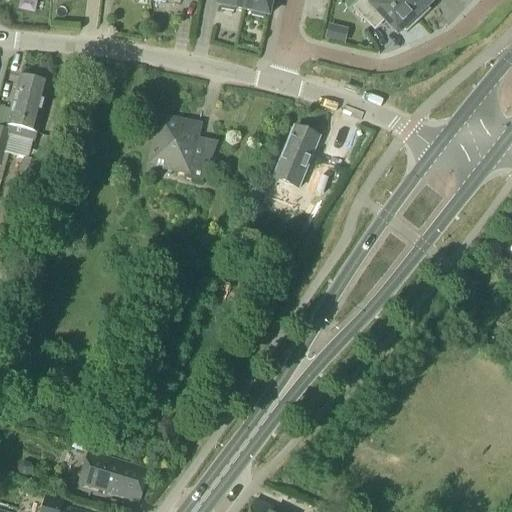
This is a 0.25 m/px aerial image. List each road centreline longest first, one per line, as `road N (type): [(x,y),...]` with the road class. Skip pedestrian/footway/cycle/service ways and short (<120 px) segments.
road 1 (primary): [(275,403),(362,315),(493,156)]
road 2 (primary): [(443,141),(335,293),(275,403)]
road 3 (residential): [(278,89),(215,72),(0,42)]
road 4 (residential): [(290,39),(356,51),(403,46),(448,29),(481,0)]
road 5 (residential): [(443,141),(278,89)]
road 6 (primary): [(190,511),(275,403)]
